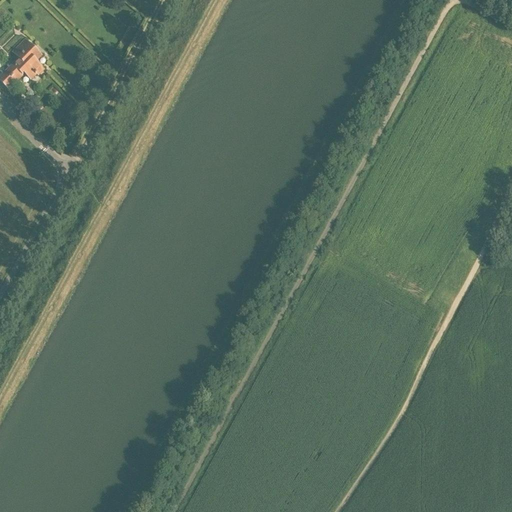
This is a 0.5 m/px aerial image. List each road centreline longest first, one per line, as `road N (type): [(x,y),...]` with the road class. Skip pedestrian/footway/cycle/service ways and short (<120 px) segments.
road 1 (unclassified): [(511,25),(469,2),(450,3),(176,511)]
road 2 (unclassified): [(511,179),(398,418),(337,511)]
road 3 (unclassified): [(0,300),(63,175),(0,104)]
road 4 (track): [(63,175),(158,0)]
